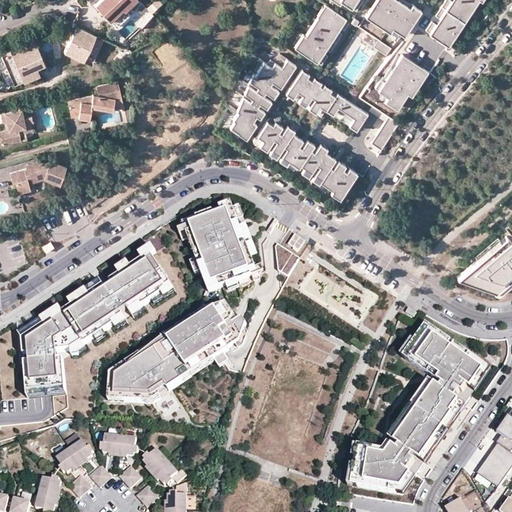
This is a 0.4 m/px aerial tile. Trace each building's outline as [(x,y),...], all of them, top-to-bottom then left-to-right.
[(99,0),(95,4),(111,21),(124,9),(133,0),(99,0)] [(330,0),(337,4),(339,1),(353,11),(361,0),(330,0)] [(373,0),(363,16),(388,33),(391,28),(402,35),(419,10),(410,4),(408,8),(396,0),(395,0),(391,7),(388,5),(390,0),(373,0)] [(423,30),(445,46),(478,0),(480,2),(481,0),(449,0),(449,1),(447,0),(444,0),(433,16),(437,18),(433,24),(429,21),(423,30)] [(344,28),(349,20),(325,3),(317,14),(318,15),(305,33),(302,32),(293,44),(314,60),(315,59),(319,62),(326,52),(322,49),(325,45),(329,48),(341,32),(337,29),(340,25),(344,28)] [(107,23),(90,9),(83,17),(100,32),(107,23)] [(111,21),(116,27),(129,15),(124,9),(111,21)] [(143,27),(152,16),(146,11),(137,21),(143,27)] [(96,34),(77,25),(64,54),(83,62),(96,34)] [(390,47),(366,31),(361,39),(385,54),(390,47)] [(44,63),(33,37),(0,51),(0,52),(10,77),(44,63)] [(358,95),(388,115),(407,89),(410,92),(427,67),(398,47),(358,95)] [(255,75),(250,85),(268,97),(269,95),(276,99),(280,92),(274,87),(276,85),(282,89),(298,66),(288,59),(282,68),(276,63),(273,68),(265,63),(257,75),(255,75)] [(36,66),(10,77),(13,84),(39,73),(36,66)] [(350,124),(357,129),(368,112),(338,92),(336,96),(330,92),(332,88),(325,84),(323,87),(320,85),(322,82),(315,77),(313,80),(308,76),(310,73),(303,68),(287,92),(294,97),(298,90),(304,94),(299,101),(306,105),(308,103),(311,105),(309,107),(316,112),(321,105),(334,114),(337,109),(353,120),(350,124)] [(232,128),(249,139),(259,124),(256,122),(259,116),(262,118),(267,112),(264,110),(265,108),(268,110),(274,101),(268,97),(250,85),(239,112),(240,113),(235,121),(236,121),(232,128)] [(94,107),(95,105),(104,108),(110,110),(111,108),(112,103),(120,102),(118,90),(98,94),(97,96),(92,94),(91,95),(67,100),(70,116),(77,115),(77,116),(88,118),(89,111),(89,108),(94,107)] [(0,143),(18,140),(16,128),(21,127),(32,124),(30,115),(25,116),(24,107),(11,110),(9,102),(0,103),(0,120),(2,121),(5,120),(7,129),(4,130),(0,130),(0,143)] [(371,142),(381,148),(400,122),(388,115),(371,142)] [(264,139),(261,143),(301,166),(316,143),(309,139),(305,145),(302,143),(304,139),(294,132),(296,129),(289,124),(284,131),(281,129),(283,125),(276,121),(274,124),(268,120),(258,135),(264,139)] [(317,149),(314,147),(301,166),(298,170),(340,198),(357,172),(352,168),(349,173),(343,169),(347,164),(340,160),(336,166),(333,164),(337,158),(327,151),(329,148),(322,143),(317,149)] [(39,165),(8,173),(10,183),(16,182),(18,193),(29,190),(27,182),(41,178),(58,184),(65,167),(48,161),(48,158),(38,161),(39,165)] [(7,188),(0,189),(0,197),(8,196),(7,188)] [(255,269),(231,204),(187,220),(190,226),(185,228),(195,254),(200,252),(202,258),(197,260),(207,287),(255,269)] [(306,241),(295,235),(288,245),(299,252),(306,241)] [(511,235),(462,278),(505,293),(511,287),(511,235)] [(54,247),(50,242),(43,247),(46,252),(54,247)] [(300,259),(278,245),(276,248),(282,267),(291,273),(300,259)] [(161,283),(122,309),(128,318),(140,309),(137,305),(156,292),(159,297),(171,289),(151,258),(155,255),(151,248),(134,259),(137,264),(127,270),(124,265),(112,274),(115,278),(106,284),(108,289),(148,263),(161,283)] [(102,293),(28,343),(29,354),(30,361),(32,382),(56,380),(53,359),(53,351),(52,342),(69,330),(75,339),(115,313),(122,309),(161,283),(148,263),(108,289),(102,293)] [(28,343),(102,293),(99,288),(87,297),(84,292),(67,304),(70,308),(59,315),(56,311),(38,322),(42,327),(22,340),(24,354),(29,354),(28,343)] [(107,374),(105,395),(121,396),(121,403),(138,404),(162,387),(166,392),(179,383),(176,377),(194,365),(198,371),(212,362),(221,356),(229,350),(225,345),(231,341),(238,326),(224,306),(211,312),(205,315),(126,368),(123,363),(107,374)] [(417,313),(409,308),(406,313),(414,318),(417,313)] [(126,368),(205,315),(202,311),(123,363),(126,368)] [(52,342),(53,351),(66,350),(67,355),(72,355),(82,349),(78,344),(106,326),(109,330),(121,322),(115,313),(75,339),(69,330),(52,342)] [(426,326),(415,342),(418,344),(425,333),(430,337),(435,331),(426,326)] [(356,468),(354,480),(359,481),(358,489),(399,495),(403,489),(401,487),(409,475),(408,474),(415,464),(411,461),(414,457),(421,463),(453,416),(451,414),(460,403),(455,400),(460,392),(463,395),(468,388),(471,391),(480,378),(478,376),(485,366),(464,351),(460,355),(449,347),(452,343),(435,331),(430,337),(425,333),(418,344),(415,342),(408,352),(414,356),(410,363),(438,383),(434,389),(424,403),(420,408),(411,423),(407,428),(397,442),(393,448),(386,458),(382,457),(383,452),(362,448),(360,461),(357,460),(356,468)] [(408,352),(415,342),(412,340),(400,357),(410,363),(414,356),(408,352)] [(464,351),(452,343),(449,347),(460,355),(464,351)] [(225,362),(221,356),(212,362),(216,368),(225,362)] [(32,382),(30,361),(24,362),(27,392),(62,388),(59,358),(53,359),(56,380),(32,382)] [(176,377),(179,383),(198,371),(194,365),(176,377)] [(492,371),(485,366),(478,376),(480,378),(471,391),(476,394),(492,371)] [(418,398),(424,403),(434,389),(428,385),(418,398)] [(162,387),(138,404),(148,404),(166,392),(162,387)] [(466,408),(460,403),(451,414),(453,416),(421,463),(426,466),(466,408)] [(405,418),(411,423),(420,408),(415,404),(405,418)] [(511,454),(511,414),(501,430),(505,433),(502,437),(498,444),(498,445),(511,454)] [(391,437),(397,442),(407,428),(400,424),(391,437)] [(121,438),(106,436),(106,445),(102,445),(101,452),(104,452),(104,455),(108,455),(110,456),(119,457),(121,438)] [(137,449),(138,439),(121,438),(119,457),(129,458),(133,458),(135,458),(135,456),(139,456),(139,449),(137,449)] [(91,448),(89,449),(84,441),(70,451),(81,466),(89,461),(92,459),(95,457),(93,455),(95,453),(91,448)] [(386,458),(393,448),(388,445),(383,452),(382,457),(386,458)] [(511,454),(498,445),(482,469),(483,470),(480,473),(494,483),(492,485),(499,490),(511,470),(511,454)] [(360,461),(362,448),(355,447),(353,459),(357,460),(360,461)] [(74,471),(81,466),(70,451),(58,460),(63,468),(61,469),(65,474),(67,472),(69,475),(71,473),(74,471)] [(159,451),(152,457),(150,455),(144,460),(146,462),(144,463),(146,466),(149,469),(155,475),(169,462),(159,451)] [(179,474),(169,462),(155,475),(161,483),(163,485),(165,487),(167,485),(169,487),(174,482),(172,481),(179,474)] [(91,477),(101,489),(113,478),(103,467),(91,477)] [(131,489),(143,479),(132,467),(120,477),(131,489)] [(358,489),(359,481),(354,480),(356,468),(351,467),(348,487),(358,489)] [(477,475),(492,485),(494,483),(480,473),(483,470),(482,469),(477,475)] [(416,480),(409,475),(401,487),(403,489),(399,495),(405,497),(416,480)] [(92,489),(82,477),(70,488),(80,499),(92,489)] [(45,479),(41,494),(59,499),(61,489),(62,486),(62,483),(60,483),(61,479),(54,478),(54,481),(45,479)] [(138,497),(149,508),(160,498),(150,487),(138,497)] [(470,511),(475,511),(486,507),(477,491),(463,498),(470,511)] [(188,511),(188,496),(179,496),(178,493),(172,493),(172,496),(169,496),(169,499),(169,503),(169,511),(188,511)] [(41,494),(37,510),(46,511),(45,511),(55,511),(56,511),(57,507),(59,499),(41,494)] [(0,497),(0,511),(7,511),(10,499),(0,497)] [(511,511),(511,498),(502,511),(511,511)] [(469,511),(463,500),(447,509),(448,511),(469,511)] [(30,511),(32,505),(17,501),(14,511),(30,511)]
